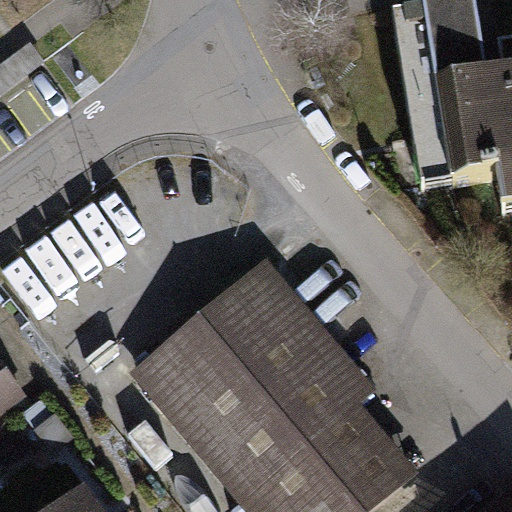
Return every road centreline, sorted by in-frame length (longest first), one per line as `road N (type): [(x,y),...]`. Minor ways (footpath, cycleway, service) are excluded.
road 1 (residential): [(242,26),(300,155),(511,402)]
road 2 (residential): [(242,26),(0,206)]
